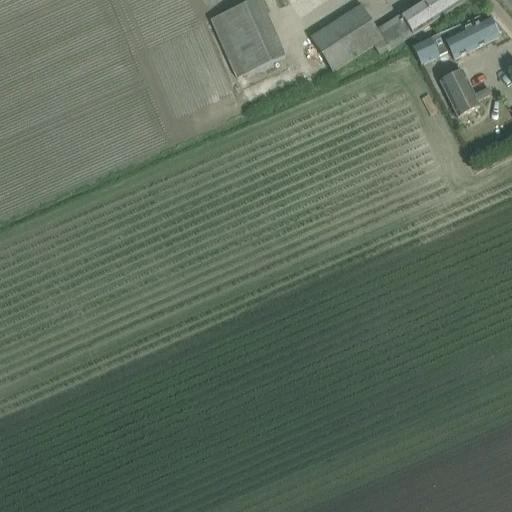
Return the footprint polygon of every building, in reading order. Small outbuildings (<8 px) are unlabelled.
[(284,59),(258,1),(258,0),(210,21),(236,80),(284,59)] [(388,0),(394,10),(411,0),(388,0)] [(464,3),(461,0),(424,0),(399,16),(411,36),(464,3)] [(360,8),(310,40),(331,74),(382,42),(360,8)] [(410,49),(420,67),(449,53),(453,61),(499,39),(489,20),(481,23),(479,19),(430,42),(429,40),(410,49)] [(479,110),(462,71),(438,81),(455,120),(479,110)]
